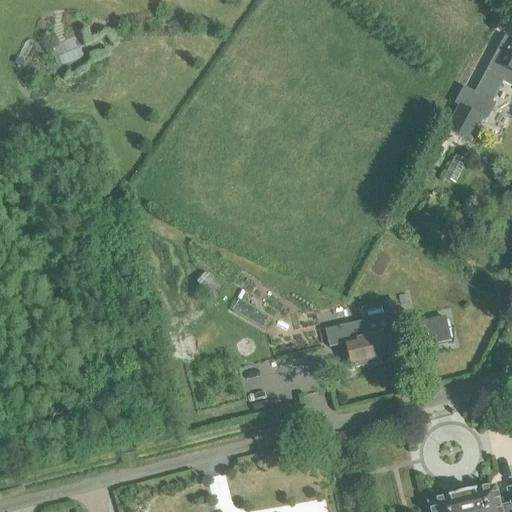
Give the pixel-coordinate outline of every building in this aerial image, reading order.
[(491,105),(502,84),(511,88),(511,43),(503,39),(485,74),(474,96),(462,90),(454,107),(457,108),(445,132),(469,145),(482,122),(486,123),(494,107),(491,105)] [(223,292),(213,283),(214,281),(205,275),(195,286),(214,302),(223,292)] [(419,336),(410,338),(413,351),(422,349),(449,343),(444,320),(416,326),(419,336)] [(365,325),(325,334),(329,350),(345,347),(350,371),(392,361),(386,336),(368,341),(365,325)] [(499,510),(494,490),(447,502),(428,507),(428,511),(511,511),(511,491),(507,493),(510,507),(499,510)]
